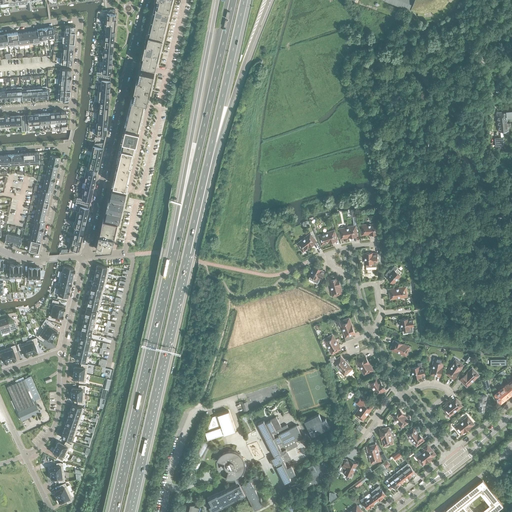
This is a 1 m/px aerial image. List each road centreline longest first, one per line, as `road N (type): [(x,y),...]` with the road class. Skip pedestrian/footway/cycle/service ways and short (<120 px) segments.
road 1 (motorway): [(127,511),(206,166)]
road 2 (motorway): [(175,249),(115,511)]
road 3 (residential): [(145,0),(84,256)]
road 4 (motorway): [(232,0),(175,249)]
road 5 (motorway): [(217,0),(175,249)]
road 6 (motorway): [(206,166),(268,0)]
road 7 (motorway): [(206,166),(245,0)]
road 8 (residential): [(0,28),(78,20),(73,104)]
road 9 (track): [(197,411),(232,294)]
